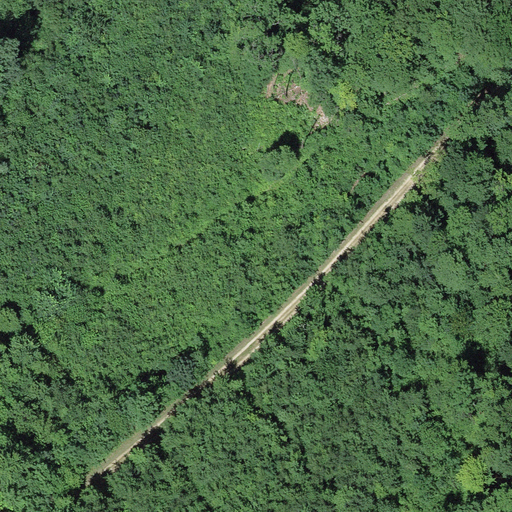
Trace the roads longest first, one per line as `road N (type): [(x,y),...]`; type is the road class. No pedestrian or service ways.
road 1 (track): [(511,78),(241,356),(57,511)]
road 2 (track): [(511,24),(242,210),(0,344)]
